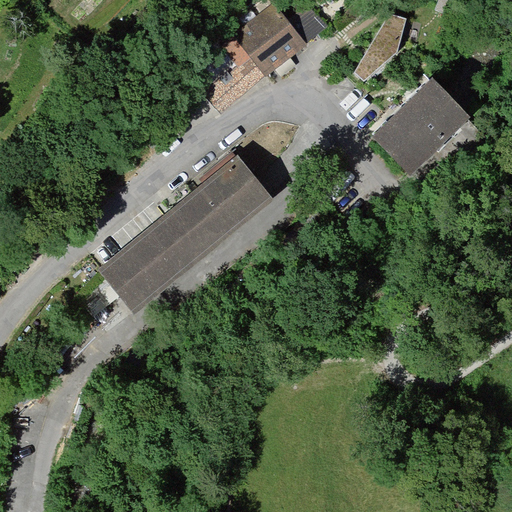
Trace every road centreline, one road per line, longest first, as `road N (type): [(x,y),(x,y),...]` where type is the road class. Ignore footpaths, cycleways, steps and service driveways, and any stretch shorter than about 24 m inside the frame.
road 1 (residential): [(0,342),(24,300),(264,95),(310,87),(397,179),(456,135)]
road 2 (track): [(40,511),(56,435),(128,343),(365,145)]
road 3 (track): [(511,253),(459,301),(418,318),(387,344),(384,367)]
road 4 (track): [(384,367),(406,386),(437,386),(511,347)]
